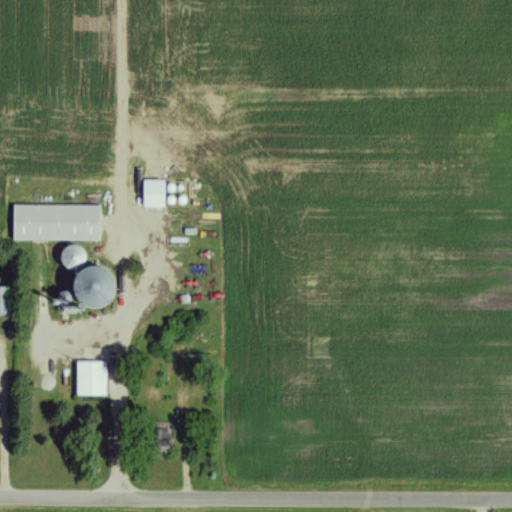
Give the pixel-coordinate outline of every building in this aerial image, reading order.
[(158,206),(158,180),(137,180),(136,206),(158,206)] [(95,240),(95,205),(8,204),(8,240),(95,240)] [(55,255),(58,266),(77,263),(74,243),(59,245),(61,254),(55,255)] [(104,309),(109,285),(101,284),(104,270),(64,263),(57,300),(104,309)] [(71,395),(101,396),(102,362),(72,361),(71,395)] [(166,430),(149,429),(148,450),(166,451),(166,430)]
